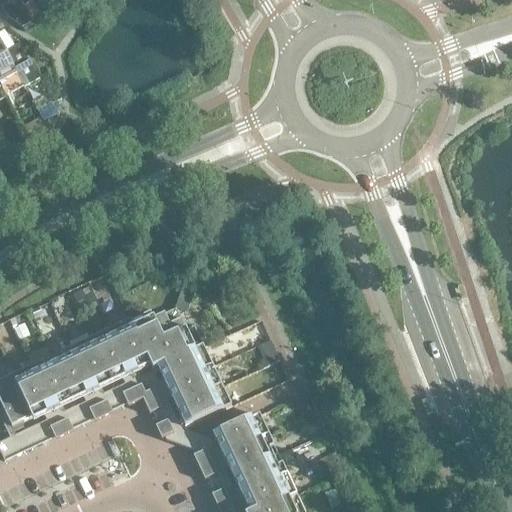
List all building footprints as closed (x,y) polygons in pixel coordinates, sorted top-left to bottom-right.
[(5,0),(9,5),(17,0),(19,0),(24,9),(32,5),(29,0),(5,0)] [(65,6),(58,9),(62,16),(69,13),(65,6)] [(0,87),(7,100),(25,89),(5,55),(0,44),(0,87)] [(5,55),(25,89),(39,82),(23,54),(19,47),(5,55)] [(34,107),(38,114),(53,106),(48,99),(34,107)] [(55,127),(56,125),(52,119),(26,133),(34,147),(35,146),(36,146),(38,145),(39,144),(40,143),(42,142),(43,141),(44,140),(45,139),(46,138),(48,137),(49,136),(50,135),(51,133),(52,132),(53,131),(53,130),(54,128),(55,127)] [(7,132),(20,155),(32,148),(20,126),(7,132)] [(89,289),(72,297),(76,305),(74,305),(79,316),(88,312),(82,299),(85,297),(89,306),(90,306),(92,310),(97,307),(89,289)] [(175,311),(176,312),(187,315),(193,297),(181,293),(175,311)] [(42,318),(39,310),(30,313),(34,322),(42,318)] [(47,418),(62,411),(87,399),(100,393),(126,381),(143,373),(154,368),(162,383),(169,398),(181,422),(183,429),(185,431),(232,409),(194,330),(186,334),(176,313),(176,312),(175,312),(154,322),(150,315),(90,343),(72,352),(52,361),(50,362),(32,371),(31,371),(0,385),(0,404),(12,430),(14,434),(23,430),(47,418)] [(14,331),(19,343),(30,338),(24,326),(14,331)] [(280,364),(270,344),(258,350),(263,362),(260,364),(263,372),(280,364)] [(145,394),(141,386),(135,389),(141,401),(143,400),(145,394)] [(141,401),(135,389),(129,392),(134,404),(141,401)] [(144,402),(156,396),(153,390),(145,394),(143,400),(144,402)] [(134,404),(129,392),(122,395),(128,407),(134,404)] [(147,408),(159,402),(156,396),(144,402),(147,408)] [(113,414),(107,402),(101,405),(107,417),(113,414)] [(149,415),(162,409),(159,402),(147,408),(149,415)] [(107,417),(101,405),(95,407),(100,420),(107,417)] [(100,420),(95,407),(88,410),(94,423),(100,420)] [(219,453),(226,467),(238,491),(244,505),(247,511),(303,511),(288,479),(279,458),(260,419),(258,419),(219,438),(213,440),(219,453)] [(74,432),(68,420),(62,423),(68,435),(74,432)] [(171,427),(168,421),(158,425),(155,427),(158,433),(171,427)] [(68,435),(62,423),(56,426),(61,438),(68,435)] [(61,438),(56,426),(49,429),(55,441),(61,438)] [(174,434),(171,427),(158,433),(161,439),(174,434)] [(196,463),(209,457),(206,451),(193,457),(196,463)] [(344,476),(335,456),(323,462),(332,482),(344,476)] [(199,469),(211,463),(209,457),(196,463),(199,469)] [(202,475),(214,469),(211,463),(199,469),(202,475)] [(217,475),(214,469),(202,475),(204,481),(217,475)] [(227,496),(224,490),(211,496),(214,502),(227,496)] [(330,511),(331,511),(342,508),(336,491),(324,495),(330,511)] [(217,508),(230,502),(227,496),(214,502),(217,508)] [(218,511),(224,511),(232,508),(230,502),(217,508),(218,511)]
